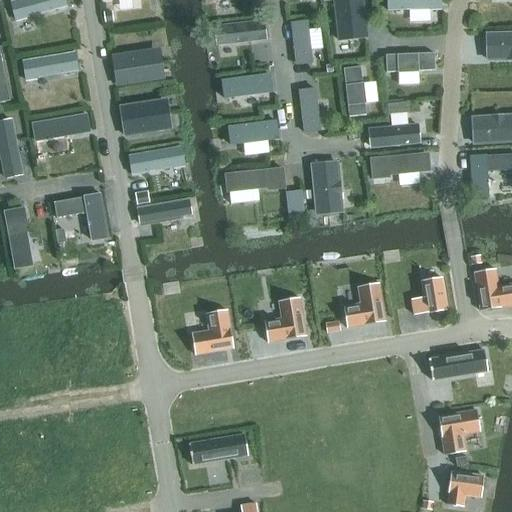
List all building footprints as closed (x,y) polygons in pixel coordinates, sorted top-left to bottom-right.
[(65,0),(21,0),(12,2),(15,11),(13,13),(15,20),(18,22),(25,20),(26,18),(67,7),(65,0)] [(362,0),(341,0),(334,1),(339,41),(367,38),(362,0)] [(386,0),(387,11),(430,9),(432,11),(439,11),(441,9),(440,0),(386,0)] [(112,12),(104,13),(105,23),(113,22),(112,12)] [(307,22),(291,24),(296,66),(312,64),(307,22)] [(217,37),(216,38),(216,45),(218,46),(225,46),(226,44),(266,39),(264,23),(216,28),(217,37)] [(511,34),(487,35),(487,60),(511,59),(511,34)] [(145,52),(113,57),(117,86),(157,80),(156,70),(154,59),(155,57),(154,51),(152,50),(146,51),(145,52)] [(76,53),(24,62),(26,70),(24,72),(25,80),(28,81),(35,80),(37,78),(79,71),(76,53)] [(434,54),(386,56),(386,73),(397,73),(398,74),(399,74),(418,73),(418,72),(435,71),(434,54)] [(0,57),(0,102),(9,101),(0,57)] [(361,68),(343,70),(349,118),(366,116),(365,105),(366,105),(364,84),(362,84),(361,68)] [(269,75),(222,81),(224,99),(239,97),(239,95),(258,93),(259,95),(272,93),(269,75)] [(315,89),(299,91),(304,133),(320,131),(315,89)] [(160,101),(120,108),(125,136),(157,131),(158,132),(165,131),(166,130),(165,123),(163,122),(160,101)] [(86,115),(33,124),(36,142),(47,140),(47,141),(51,141),(50,139),(89,132),(86,115)] [(511,116),(473,119),(474,145),(511,142),(511,116)] [(11,121),(0,122),(0,148),(4,168),(2,171),(4,177),(6,179),(13,178),(15,176),(22,174),(11,121)] [(276,122),(228,128),(230,146),(246,144),(246,142),(265,139),(265,141),(278,140),(276,122)] [(409,127),(369,131),(370,148),(418,143),(418,135),(419,133),(418,126),(417,125),(410,126),(409,127)] [(180,148),(128,157),(131,175),(173,168),(175,169),(183,168),(184,166),(183,158),(181,157),(180,148)] [(426,155),(370,160),(372,180),(385,179),(385,176),(390,176),(428,172),(426,155)] [(511,155),(470,157),(472,198),(488,197),(486,172),(511,170),(511,155)] [(337,164),(312,166),(316,213),(318,215),(327,214),(329,212),(340,211),(341,209),(340,191),(339,191),(338,186),(339,186),(337,164)] [(283,169),(227,176),(229,193),(266,189),(272,188),(272,191),(285,189),(283,169)] [(304,190),(287,190),(288,214),(305,213),(304,190)] [(145,193),(136,195),(137,205),(147,203),(145,193)] [(100,195),(54,203),(57,219),(87,214),(89,224),(87,225),(88,229),(90,228),(92,241),(108,238),(100,195)] [(187,201),(138,209),(141,225),(181,218),(183,220),(190,219),(192,216),(191,209),(189,207),(187,201)] [(24,209),(5,213),(15,268),(32,265),(24,222),(26,222),(24,209)] [(64,230),(55,231),(58,244),(66,243),(64,230)] [(43,257),(42,233),(31,234),(32,257),(43,257)] [(480,257),(471,258),(472,265),(481,264),(480,257)] [(511,306),(511,285),(498,287),(495,270),(474,273),(480,312),(511,306)] [(423,298),(411,300),(414,316),(426,314),(426,315),(447,311),(442,278),(421,282),(423,298)] [(379,284),(358,288),(361,305),(343,308),(347,329),(385,323),(379,284)] [(306,337),(300,299),(279,302),(282,320),(264,323),(268,344),(306,337)] [(209,332),(192,335),(195,356),(234,349),(227,311),(206,315),(209,332)] [(338,322),(325,324),(327,334),(340,332),(338,322)] [(484,351),(428,360),(432,381),(488,372),(484,351)] [(480,432),(476,411),(438,418),(445,456),(466,453),(463,435),(480,432)] [(244,436),(189,445),(192,466),(248,456),(244,436)] [(466,457),(455,459),(457,468),(468,466),(466,457)] [(38,461),(10,465),(13,479),(0,481),(0,498),(39,493),(36,476),(41,475),(38,461)] [(447,506),(463,508),(465,496),(481,498),(484,477),(451,473),(448,494),(449,494),(447,506)] [(423,502),(422,509),(431,511),(432,504),(423,502)]
